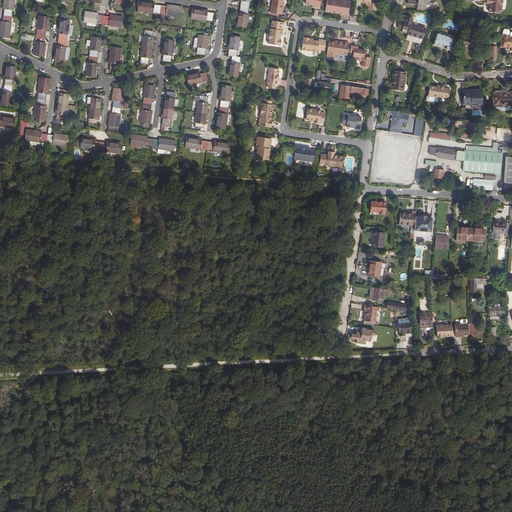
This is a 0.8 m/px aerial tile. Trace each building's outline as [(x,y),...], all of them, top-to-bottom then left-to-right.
[(12,11),(13,11),(14,0),(4,0),(3,10),(4,10),(2,22),(1,22),(0,27),(0,38),(9,40),(11,23),(10,23),(12,11)] [(249,16),(248,16),(250,4),(251,4),(251,0),(240,0),(240,2),(242,2),(240,15),(239,14),(237,28),(247,29),(249,16)] [(284,8),(285,3),(284,3),(284,1),(284,0),(272,0),(271,11),(282,13),(283,8),(284,8)] [(327,0),(325,11),(343,14),(345,0),(342,0),(327,0)] [(371,0),(356,0),(357,2),(367,3),(369,6),(368,10),(376,11),(377,3),(373,2),(371,0)] [(489,0),(475,0),(476,1),(477,2),(475,9),(488,11),(489,0)] [(153,15),(154,14),(166,16),(166,17),(181,19),(182,8),(167,6),(167,7),(155,6),(155,4),(139,2),(138,12),(153,15)] [(207,22),(213,22),(214,14),(209,13),(209,12),(193,10),(192,20),(207,22)] [(85,12),(84,22),(97,24),(97,23),(109,25),(109,26),(122,28),(123,17),(110,15),(110,17),(98,15),(98,14),(85,12)] [(414,37),(413,41),(421,43),(426,29),(411,25),(412,19),(400,15),(398,21),(404,23),(402,30),(402,33),(408,35),(414,37)] [(36,30),(37,30),(36,42),(34,42),(33,55),(44,56),(45,43),(44,43),(46,31),(47,31),(49,18),(38,16),(36,30)] [(281,39),(280,39),(278,39),(278,35),(280,35),(281,29),(280,29),(281,21),(272,20),(270,28),(267,43),(280,44),(281,39)] [(56,46),(54,59),(65,61),(65,56),(66,48),(66,47),(67,36),(68,36),(70,22),(59,21),(58,34),(59,34),(57,46),(56,46)] [(140,64),(149,65),(150,59),(151,59),(154,39),(153,39),(153,33),(145,31),(144,37),(143,37),(140,58),(141,58),(140,64)] [(444,49),(448,51),(454,40),(437,33),(432,44),(437,46),(438,44),(445,47),(444,49)] [(199,36),(197,48),(198,49),(197,55),(205,56),(206,50),(208,50),(210,37),(199,36)] [(511,49),(511,50),(511,37),(503,36),(501,47),(505,48),(505,47),(511,48),(511,49)] [(91,51),(89,63),(88,63),(86,76),(97,78),(99,64),(97,64),(99,52),(100,52),(102,39),(91,37),(90,51),(91,51)] [(229,56),(233,57),(232,63),(230,63),(228,76),(239,77),(241,64),(240,64),(241,58),(237,57),(238,51),(239,51),(241,38),(230,37),(228,50),(230,50),(229,56)] [(324,50),(325,40),(318,39),(318,41),(313,40),(309,39),(309,38),(303,37),(301,49),(317,52),(317,49),(324,50)] [(467,48),(471,49),(477,49),(478,40),(463,38),(462,50),(466,51),(467,48)] [(165,40),(162,55),(164,56),(163,62),(171,63),(172,57),(175,41),(165,40)] [(348,43),(342,42),(341,43),(335,42),(328,41),(327,52),(347,55),(348,43)] [(364,54),(365,51),(365,49),(358,48),(358,46),(351,45),(350,52),(353,52),(353,56),(358,57),(357,58),(360,62),(361,62),(361,65),(362,65),(364,69),(368,67),(369,67),(370,57),(368,57),(366,56),(364,54)] [(111,48),(109,63),(110,63),(109,70),(118,71),(119,65),(122,49),(111,48)] [(5,80),(3,92),(1,92),(0,99),(0,105),(10,107),(12,94),(11,94),(13,81),(14,81),(16,68),(5,66),(3,80),(5,80)] [(392,88),(403,91),(406,77),(407,73),(396,70),(392,88)] [(200,74),(200,73),(187,75),(189,86),(202,83),(202,82),(208,81),(206,73),(200,74)] [(269,74),(267,83),(268,83),(275,84),(276,84),(277,80),(278,80),(278,75),(269,74)] [(37,94),(38,94),(36,106),(35,106),(33,121),(44,122),(46,107),(44,107),(46,95),(48,95),(50,80),(39,78),(37,94)] [(330,83),(317,81),(316,91),(329,93),(330,83)] [(341,94),(347,95),(347,90),(357,92),(357,94),(367,95),(368,89),(342,85),(341,94)] [(429,85),(427,95),(425,94),(424,99),(425,100),(426,100),(427,100),(434,101),(435,102),(436,102),(437,102),(437,100),(437,97),(443,98),(443,97),(448,98),(450,89),(444,88),(444,86),(439,85),(438,87),(436,86),(429,85)] [(144,99),(142,111),(141,111),(140,124),(150,126),(152,112),(151,112),(152,100),(154,100),(156,88),(145,86),(143,99),(144,99)] [(221,102),(220,114),(218,113),(216,129),(226,130),(229,115),(228,114),(229,103),(230,103),(232,88),(222,86),(220,101),(221,102)] [(110,114),(109,127),(119,129),(121,116),(120,116),(122,104),(123,104),(124,90),(113,89),(112,102),(114,102),(112,115),(110,114)] [(58,93),(56,114),(57,114),(57,118),(64,119),(65,116),(66,116),(69,95),(68,95),(68,91),(61,90),(60,94),(58,93)] [(471,104),(481,104),(481,90),(471,91),(471,92),(466,92),(466,95),(463,95),(463,104),(471,104)] [(165,98),(161,119),(163,119),(162,126),(170,127),(171,121),(172,121),(175,100),(174,99),(175,94),(167,93),(166,99),(165,98)] [(99,121),(102,100),(100,100),(101,96),(93,94),(92,98),(88,98),(87,104),(90,105),(88,119),(90,119),(89,123),(97,124),(97,121),(99,121)] [(511,95),(508,95),(495,96),(494,96),(494,108),(511,108),(511,107),(511,95)] [(199,104),(198,103),(195,124),(196,124),(196,128),(203,129),(204,125),(206,125),(209,105),(207,105),(208,98),(200,97),(199,104)] [(271,120),(272,114),(270,112),(271,110),(272,109),(273,105),(271,104),(272,102),(264,100),(263,103),(262,103),(261,108),(260,109),(260,112),(261,113),(260,119),(261,121),(260,125),(272,127),(273,120),(271,120)] [(305,105),(298,104),(296,117),(303,118),(305,105)] [(313,120),(313,121),(313,122),(318,123),(318,122),(323,123),(324,113),(320,112),(321,110),(307,108),(305,119),(310,120),(310,119),(313,120)] [(390,129),(401,130),(403,116),(392,115),(390,129)] [(0,126),(14,129),(15,118),(5,117),(3,116),(0,116),(0,126)] [(353,127),(353,129),(359,129),(361,118),(343,116),(342,126),(346,126),(345,127),(351,128),(351,127),(353,127)] [(413,135),(420,136),(423,121),(416,120),(413,135)] [(497,141),(511,141),(511,129),(497,129),(497,141)] [(41,134),(42,132),(26,130),(25,140),(40,143),(40,142),(53,143),(52,144),(68,147),(70,136),(54,134),(54,135),(41,134)] [(439,133),(439,135),(446,136),(446,140),(449,141),(450,134),(439,133)] [(146,148),(158,149),(158,150),(164,151),(174,152),(175,141),(160,139),(159,141),(147,139),(147,138),(132,135),(130,146),(146,148)] [(215,143),(202,141),(203,139),(187,137),(186,148),(201,150),(201,149),(214,151),(214,152),(229,154),(231,144),(215,142),(215,143)] [(258,137),(256,148),(258,148),(257,152),(256,159),(257,161),(260,161),(261,160),(268,161),(270,153),(268,153),(269,149),(270,149),(272,139),(258,137)] [(93,151),(94,150),(106,152),(119,155),(121,144),(107,142),(107,143),(95,141),(95,140),(82,138),(80,149),(93,151)] [(475,145),(449,141),(446,140),(438,139),(430,138),(429,141),(457,145),(503,152),(503,149),(475,145)] [(294,154),(293,159),(294,160),(295,161),(299,162),(301,161),(313,162),(315,151),(295,147),(294,154)] [(435,153),(435,156),(438,156),(437,157),(465,161),(464,170),(495,173),(497,153),(466,150),(466,151),(434,148),(434,153),(435,153)] [(328,152),(328,155),(321,154),(319,164),(326,165),(326,166),(342,169),(344,157),(334,156),(335,153),(328,152)] [(436,171),(434,171),(433,175),(435,175),(435,178),(444,179),(444,170),(436,170),(436,171)] [(473,179),(472,189),(493,190),(493,180),(473,179)] [(369,215),(385,216),(387,203),(371,202),(369,215)] [(399,225),(411,226),(414,226),(415,217),(415,212),(412,212),(412,214),(400,213),(399,225)] [(421,217),(415,217),(414,226),(414,228),(414,231),(431,232),(432,218),(426,218),(421,217)] [(505,230),(506,223),(493,222),(493,233),(505,234),(504,237),(508,237),(508,230),(505,230)] [(456,240),(470,241),(470,229),(457,228),(456,240)] [(470,229),(470,241),(484,242),(484,230),(470,229)] [(373,236),(371,246),(382,248),(385,233),(371,231),(370,236),(373,236)] [(448,236),(436,236),(435,248),(447,249),(448,236)] [(506,260),(507,247),(499,246),(498,260),(506,260)] [(368,271),(367,271),(367,276),(383,278),(386,263),(370,261),(368,271)] [(476,288),(476,284),(482,284),(485,284),(484,278),(484,276),(475,276),(475,279),(470,279),(471,292),(476,292),(476,288)] [(384,289),(374,288),(372,301),(383,302),(384,289)] [(387,309),(413,313),(413,306),(388,303),(387,309)] [(378,312),(379,307),(367,306),(366,312),(364,311),(363,321),(374,322),(376,312),(378,312)] [(419,330),(431,330),(431,316),(418,316),(419,330)] [(398,333),(408,333),(408,331),(411,330),(410,323),(410,322),(398,323),(398,333)] [(461,336),(464,336),(468,335),(467,324),(455,325),(455,338),(461,337),(461,336)] [(442,338),(442,336),(442,335),(445,335),(445,336),(451,336),(451,325),(436,326),(437,338),(442,338)] [(357,343),(364,344),(365,340),(370,341),(372,335),(374,335),(374,331),(365,330),(365,329),(355,327),(354,332),(356,333),(355,335),(351,334),(350,339),(357,340),(357,343)]
